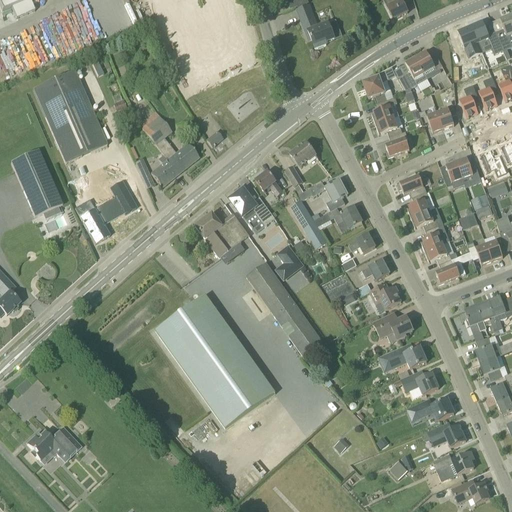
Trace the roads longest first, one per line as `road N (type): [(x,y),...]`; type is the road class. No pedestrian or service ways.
road 1 (secondary): [(0,374),(298,111)]
road 2 (secondary): [(314,102),(448,18),(496,0)]
road 3 (residential): [(511,496),(426,309)]
road 4 (residential): [(426,309),(364,188)]
